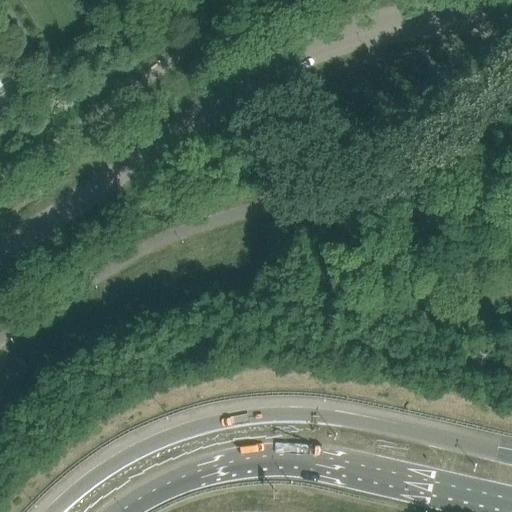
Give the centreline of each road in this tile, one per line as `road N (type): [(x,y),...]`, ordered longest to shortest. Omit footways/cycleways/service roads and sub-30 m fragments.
road 1 (unclassified): [(0,257),(213,108),(286,68),(437,26),(511,27)]
road 2 (motorway): [(511,458),(345,419),(231,419),(126,455),(52,511)]
road 3 (motorway): [(119,511),(194,473),(265,462),(328,466),(511,506)]
